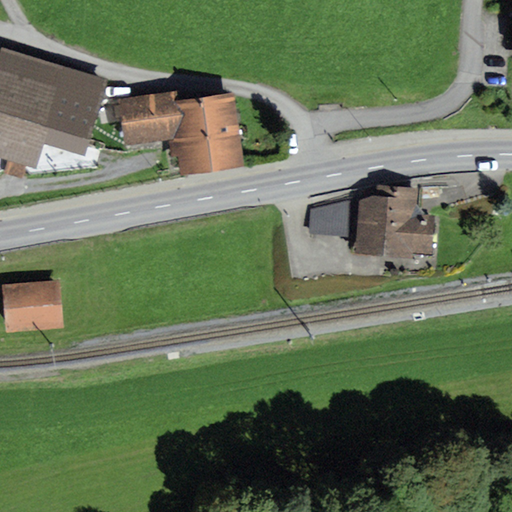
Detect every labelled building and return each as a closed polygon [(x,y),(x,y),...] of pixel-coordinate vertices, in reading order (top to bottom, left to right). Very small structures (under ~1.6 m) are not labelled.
[(0,155),(9,158),(5,172),(20,176),(25,162),(34,165),(44,133),(80,144),(94,100),(60,89),(67,67),(1,47),(0,49),(0,155)] [(178,91),(118,99),(125,146),(169,140),(171,157),(178,156),(180,174),(244,165),(233,92),(179,100),(178,91)] [(376,194),(359,199),(356,237),(354,253),(413,257),(412,253),(432,254),(434,215),(425,214),(417,204),(418,188),(377,184),(376,194)] [(356,237),(359,199),(357,197),(309,209),(309,233),(356,237)] [(60,279),(2,285),(6,331),(64,325),(60,279)]
